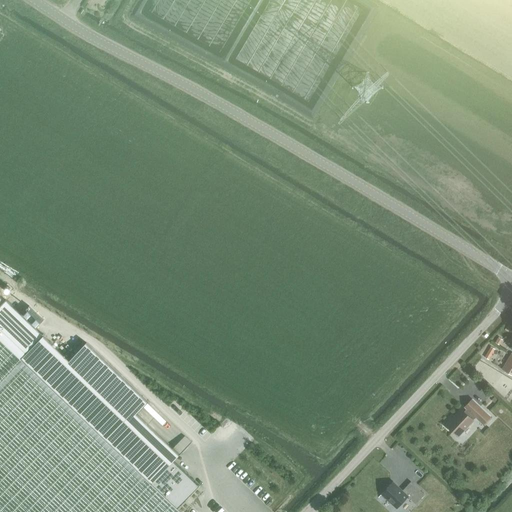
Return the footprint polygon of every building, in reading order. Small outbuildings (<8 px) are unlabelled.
[(156,0),(151,12),(176,24),(181,13),(181,19),(212,19),(218,6),(218,25),(229,25),(229,37),(239,17),(227,17),(231,8),(237,8),(237,9),(247,9),(250,0),(156,0)] [(257,24),(237,60),(261,72),(267,61),(284,61),(289,68),(289,65),(298,60),(299,60),(309,53),(303,45),(324,44),(315,39),(325,33),(321,27),(325,25),(319,21),(314,14),(323,7),(322,0),(273,0),(272,3),(251,4),(259,9),(256,14),(257,15),(253,18),(257,24)] [(0,511),(181,511),(178,509),(200,486),(174,461),(181,453),(138,412),(148,402),(86,343),(70,360),(44,336),(42,335),(6,301),(0,307),(0,511)] [(29,306),(21,314),(36,328),(44,320),(29,306)] [(511,372),(511,354),(503,370),(511,375),(511,372)] [(461,409),(446,425),(458,437),(473,421),(473,420),(476,417),(483,424),(490,417),(472,400),(465,407),(467,409),(464,412),(461,409)] [(424,495),(414,485),(413,486),(410,490),(410,489),(409,490),(410,490),(406,494),(406,493),(405,494),(393,482),(386,489),(387,490),(384,493),(383,492),(378,498),(382,494),(397,508),(408,496),(416,504),(424,495)]
